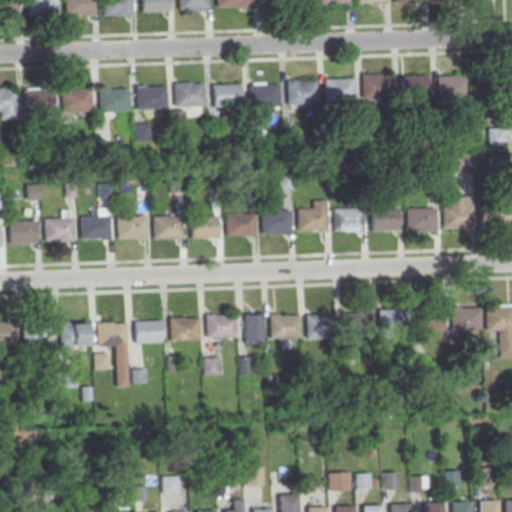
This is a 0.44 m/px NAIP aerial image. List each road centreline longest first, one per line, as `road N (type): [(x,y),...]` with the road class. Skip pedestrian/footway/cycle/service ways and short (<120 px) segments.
road 1 (residential): [(511,35),(0,54)]
road 2 (residential): [(511,262),(0,280)]
